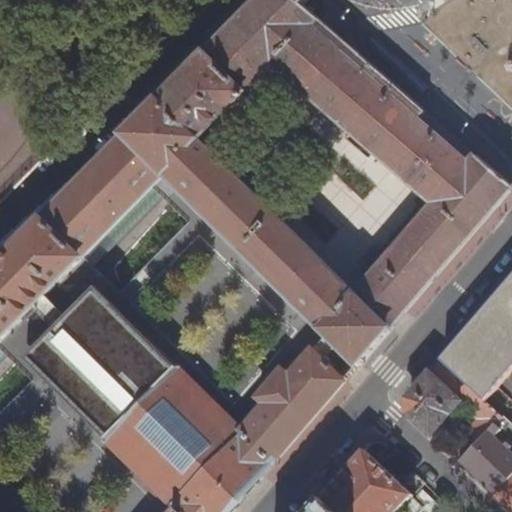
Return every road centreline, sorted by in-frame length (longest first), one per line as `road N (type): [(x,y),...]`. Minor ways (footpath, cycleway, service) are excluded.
road 1 (residential): [(511,235),(366,404)]
road 2 (secondary): [(369,0),(511,135)]
road 3 (residential): [(477,511),(366,404)]
road 4 (residential): [(366,404),(271,511)]
